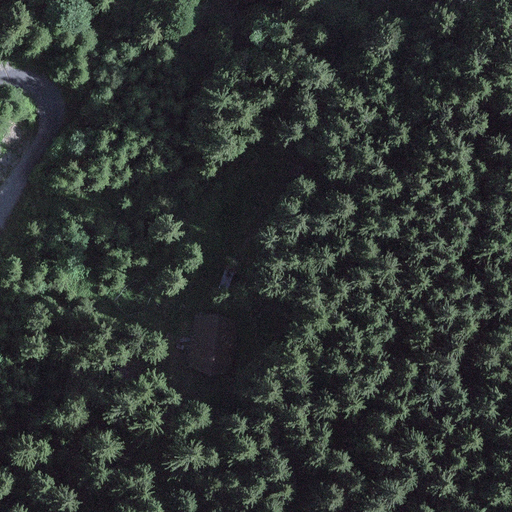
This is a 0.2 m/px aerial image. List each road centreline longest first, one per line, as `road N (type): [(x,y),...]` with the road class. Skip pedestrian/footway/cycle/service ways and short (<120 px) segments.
road 1 (track): [(0,80),(41,78),(64,101),(50,148),(0,218)]
road 2 (track): [(58,511),(190,388)]
